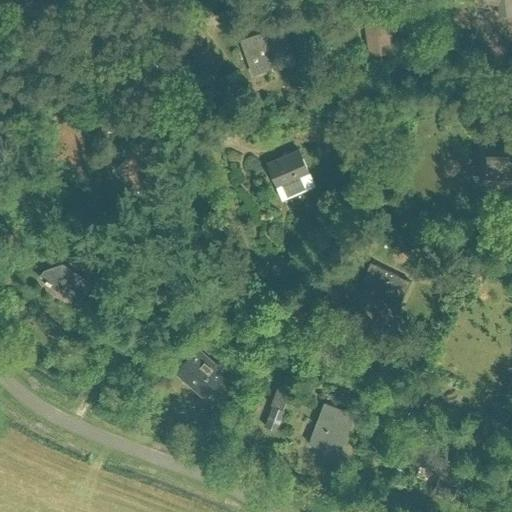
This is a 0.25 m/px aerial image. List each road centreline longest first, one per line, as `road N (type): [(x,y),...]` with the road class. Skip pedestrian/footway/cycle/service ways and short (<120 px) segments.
road 1 (track): [(144,0),(193,105),(248,275),(274,303),(511,416)]
road 2 (unclassified): [(268,511),(233,488),(65,421),(0,374)]
